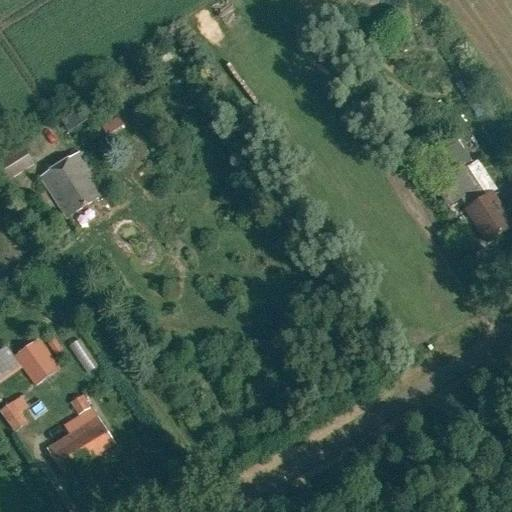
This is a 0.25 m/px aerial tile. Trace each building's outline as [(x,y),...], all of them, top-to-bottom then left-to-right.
[(119,117),(101,128),(107,137),(124,126),(119,117)] [(0,179),(3,184),(35,164),(24,146),(0,160),(0,179)] [(67,219),(105,194),(78,153),(41,178),(67,219)] [(485,199),(466,169),(436,189),(448,208),(465,197),(471,207),(465,211),(486,244),(511,227),(511,225),(492,194),(485,199)] [(35,386),(59,370),(39,340),(15,357),(35,386)] [(82,397),(71,403),(78,415),(90,409),(82,397)] [(15,431),(28,423),(13,403),(1,412),(15,431)] [(98,418),(47,449),(64,476),(115,445),(98,418)]
